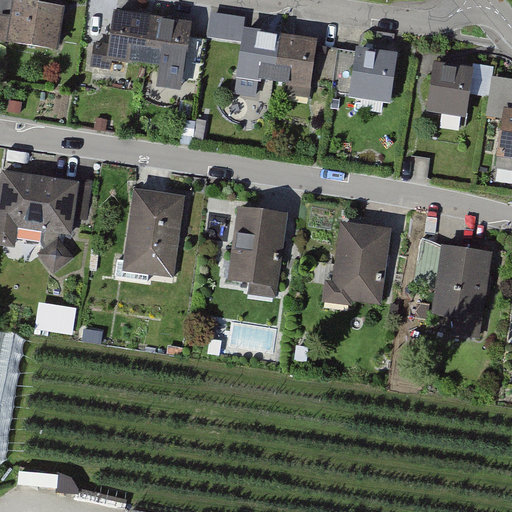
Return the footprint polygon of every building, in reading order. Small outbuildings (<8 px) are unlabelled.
[(60,8),(18,1),(12,43),(56,49),(60,8)] [(146,63),(151,20),(113,16),(108,47),(96,44),(92,65),(108,67),(110,58),(146,63)] [(190,24),(151,20),(146,63),(183,68),(182,80),(200,83),(207,38),(189,35),(190,24)] [(280,38),(244,33),(237,93),(256,95),(259,78),(275,80),(280,38)] [(315,43),(280,38),(275,80),(289,83),(288,95),(309,98),(315,43)] [(388,100),(394,56),(360,52),(356,54),(319,49),(314,83),(332,85),(332,92),(388,100)] [(471,72),(435,65),(429,110),(465,116),(471,72)] [(142,66),(138,83),(157,87),(160,70),(142,66)] [(193,102),(182,100),(179,114),(191,115),(193,102)] [(511,109),(506,109),(500,155),(511,156),(511,109)] [(90,189),(5,175),(0,204),(0,242),(5,243),(10,238),(11,226),(1,224),(2,216),(41,223),(39,239),(45,249),(40,254),(53,273),(70,258),(59,241),(60,231),(71,234),(73,218),(86,220),(90,189)] [(181,202),(137,196),(127,262),(118,260),(116,275),(148,282),(151,266),(172,270),(181,202)] [(274,295),(285,217),(240,210),(231,279),(248,281),(247,291),(274,295)] [(378,301),(386,233),(343,225),(336,282),(325,281),(322,306),(350,310),(351,298),(378,301)] [(489,254),(420,242),(412,285),(438,289),(433,314),(478,321),(489,254)] [(39,311),(37,327),(60,330),(61,314),(39,311)] [(222,342),(209,340),(208,354),(220,356),(222,342)]
